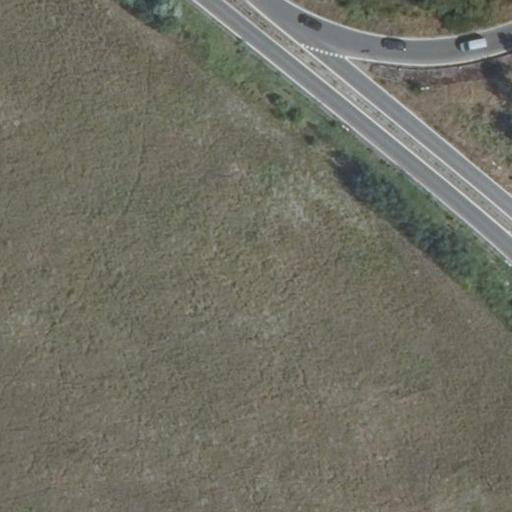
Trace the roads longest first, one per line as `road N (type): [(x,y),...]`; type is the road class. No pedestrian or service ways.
road 1 (trunk): [(206,0),(511,248)]
road 2 (trunk): [(511,210),(325,52),(308,28)]
road 3 (trunk): [(511,35),(411,51),(308,28)]
